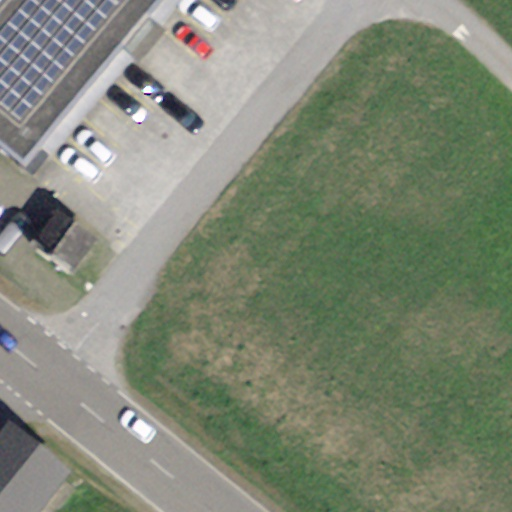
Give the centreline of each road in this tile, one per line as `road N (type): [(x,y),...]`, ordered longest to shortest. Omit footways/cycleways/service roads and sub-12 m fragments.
road 1 (residential): [(354,0),(55,383)]
road 2 (secondary): [(55,383),(214,511)]
